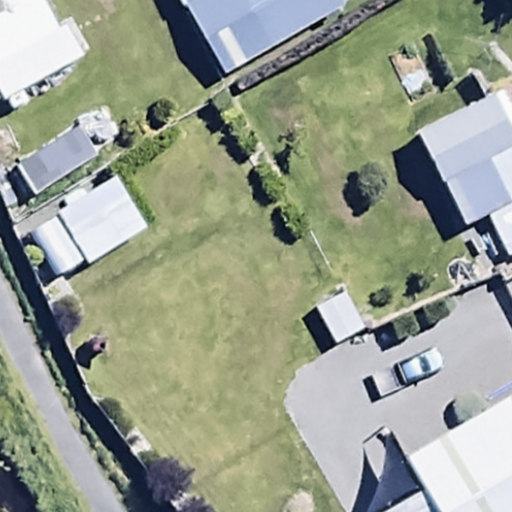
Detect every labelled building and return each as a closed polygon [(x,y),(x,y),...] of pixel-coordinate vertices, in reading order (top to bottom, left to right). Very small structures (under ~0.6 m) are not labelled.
[(40,0),(13,0),(0,6),(0,93),(69,62),(40,0)] [(234,0),(264,51),(335,11),(331,4),(337,0),(234,0)] [(405,128),(407,132),(427,181),(434,179),(454,227),(482,216),(499,259),(511,253),(511,138),(493,92),(405,128)] [(85,120),(10,166),(39,212),(113,166),(85,120)] [(511,511),(511,384),(393,453),(427,511),(511,511)]
